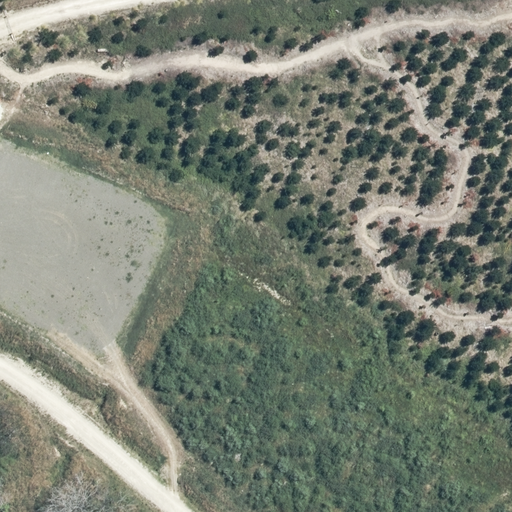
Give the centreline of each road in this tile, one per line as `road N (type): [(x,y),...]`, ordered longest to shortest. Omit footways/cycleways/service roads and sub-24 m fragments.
road 1 (track): [(0,291),(72,330),(135,222),(0,156)]
road 2 (track): [(171,511),(44,390),(0,365)]
